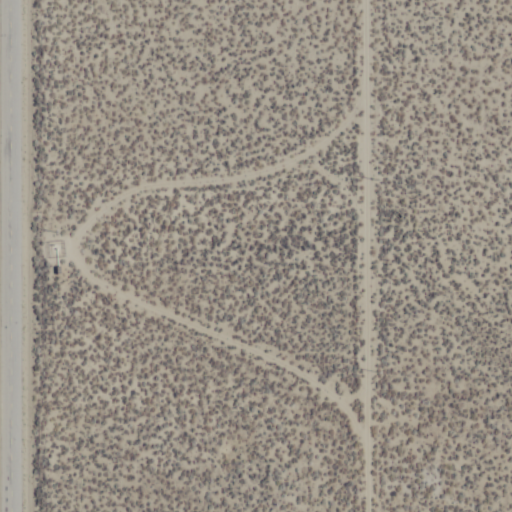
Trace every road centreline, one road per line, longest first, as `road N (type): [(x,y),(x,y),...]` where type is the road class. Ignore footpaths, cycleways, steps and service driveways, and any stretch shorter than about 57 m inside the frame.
road 1 (track): [(375,511),(373,0)]
road 2 (tertiary): [(19,0),(19,511)]
road 3 (track): [(376,84),(361,119),(326,154),(254,185),(149,192),(126,201),(80,253)]
